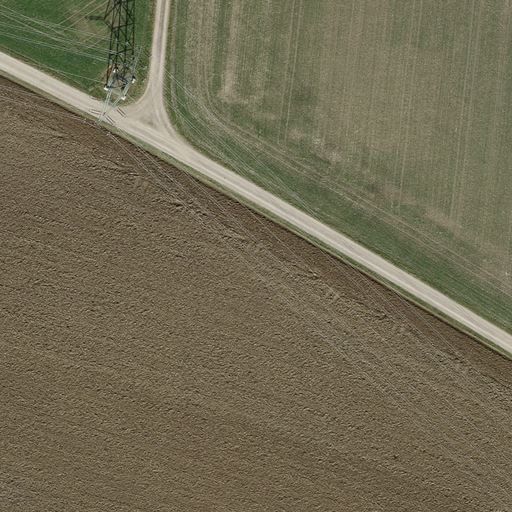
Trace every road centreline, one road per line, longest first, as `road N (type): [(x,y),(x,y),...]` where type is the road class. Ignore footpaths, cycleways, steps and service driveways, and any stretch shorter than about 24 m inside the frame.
road 1 (track): [(511,337),(151,132),(0,61)]
road 2 (track): [(165,0),(151,132)]
